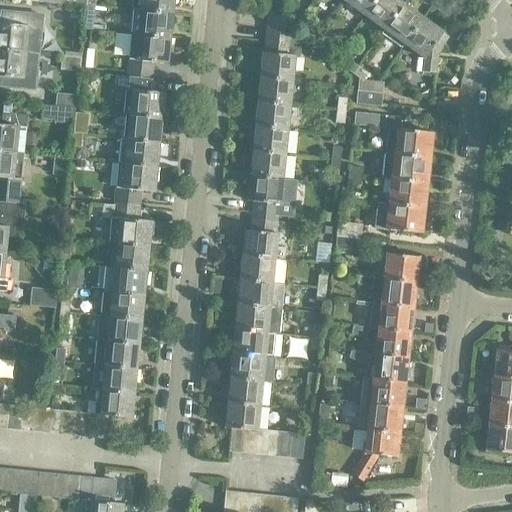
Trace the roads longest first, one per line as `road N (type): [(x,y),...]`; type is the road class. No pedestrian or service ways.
road 1 (residential): [(172,511),(219,0)]
road 2 (residential): [(459,304),(480,90),(493,55),(511,38)]
road 3 (residential): [(438,497),(459,304)]
